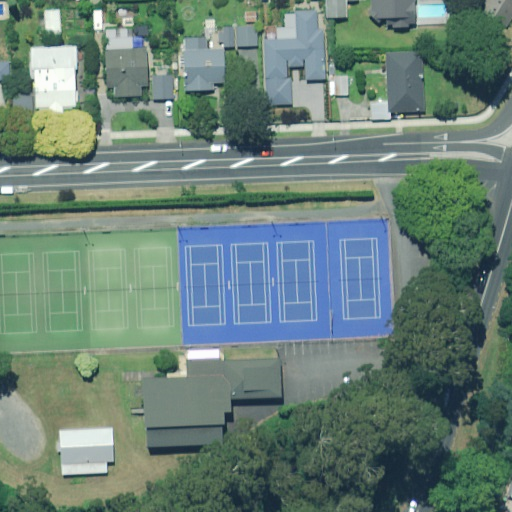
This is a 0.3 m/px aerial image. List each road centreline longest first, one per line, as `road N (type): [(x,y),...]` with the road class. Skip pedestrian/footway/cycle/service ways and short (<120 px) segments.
road 1 (tertiary): [(416,156),(0,175)]
road 2 (secondary): [(511,202),(419,511)]
